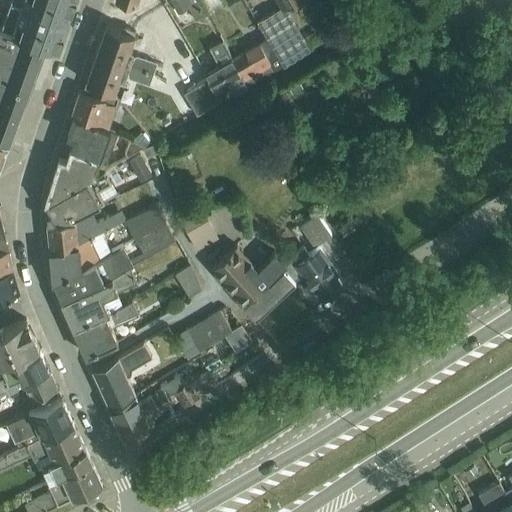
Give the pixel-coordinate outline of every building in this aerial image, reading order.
[(10,0),(6,13),(62,33),(62,31),(66,21),(73,0),(10,0)] [(202,0),(171,0),(179,12),(190,6),(196,18),(209,11),(202,0)] [(202,0),(209,11),(226,1),(225,0),(202,0)] [(284,4),(275,8),(289,31),(297,26),(284,4)] [(275,8),(257,19),(272,42),(285,62),(309,47),(297,26),(289,31),(275,8)] [(6,13),(2,24),(55,43),(55,44),(57,45),(58,45),(62,33),(6,13)] [(103,33),(96,52),(154,71),(158,60),(137,53),(134,54),(134,56),(132,55),(134,48),(130,47),(136,29),(124,25),(120,27),(106,22),(103,33)] [(2,24),(1,27),(45,42),(57,46),(58,45),(57,45),(55,44),(55,43),(2,24)] [(0,26),(0,76),(29,87),(45,42),(1,27),(0,26)] [(219,62),(205,70),(208,76),(217,90),(231,82),(236,90),(248,83),(232,55),(223,38),(209,44),(219,62)] [(259,39),(232,55),(248,83),(285,62),(272,42),(263,47),(259,39)] [(96,52),(86,81),(114,91),(119,76),(123,78),(126,70),(129,71),(128,73),(129,75),(150,82),(154,71),(96,52)] [(0,136),(9,140),(29,87),(0,76),(0,136)] [(208,76),(197,83),(210,105),(222,98),(217,90),(208,76)] [(79,89),(71,114),(74,115),(109,127),(119,97),(114,91),(86,81),(83,91),(79,89)] [(197,83),(184,90),(197,113),(210,105),(197,83)] [(74,115),(68,133),(76,135),(72,147),(107,162),(118,131),(109,127),(74,115)] [(0,166),(9,140),(0,136),(0,166)] [(130,136),(125,151),(127,154),(146,143),(130,136)] [(55,171),(45,201),(83,180),(104,167),(106,166),(107,162),(72,147),(71,150),(69,155),(68,159),(60,156),(55,171)] [(141,153),(129,159),(141,180),(152,173),(141,153)] [(83,180),(45,201),(51,211),(47,212),(47,221),(76,217),(76,216),(76,214),(101,202),(100,200),(118,191),(104,167),(83,180)] [(158,201),(126,216),(135,237),(166,219),(158,201)] [(368,207),(340,224),(345,234),(356,226),(354,223),(372,212),(368,207)] [(76,217),(47,221),(49,233),(50,248),(64,247),(64,244),(80,242),(102,230),(113,223),(119,220),(125,216),(121,208),(97,219),(92,208),(76,216),(76,217)] [(203,208),(182,220),(187,228),(196,246),(218,234),(203,208)] [(0,249),(9,248),(7,241),(0,211),(0,249)] [(317,211),(305,219),(319,239),(330,231),(317,211)] [(166,219),(135,237),(146,255),(176,237),(166,219)] [(64,247),(50,248),(53,279),(78,269),(82,267),(103,255),(112,250),(102,230),(80,242),(64,244),(64,247)] [(237,242),(211,265),(243,301),(285,264),(288,261),(275,249),(258,265),(237,242)] [(78,269),(53,279),(62,298),(86,287),(112,276),(130,265),(133,263),(123,244),(112,250),(103,255),(82,267),(78,269)] [(285,264),(243,301),(255,314),(296,278),(300,282),(306,278),(313,289),(318,285),(324,294),(341,283),(333,271),(337,269),(320,244),(294,261),(298,267),(291,272),(285,264)] [(9,248),(0,249),(0,270),(12,267),(14,267),(9,248)] [(190,261),(175,271),(189,294),(201,286),(195,271),(190,261)] [(86,287),(62,298),(74,326),(123,303),(117,287),(137,280),(130,265),(112,276),(86,287)] [(0,294),(18,290),(12,267),(0,270),(0,294)] [(123,303),(74,326),(87,353),(113,341),(118,339),(110,324),(138,312),(132,298),(123,303)] [(220,306),(209,313),(221,334),(232,327),(220,306)] [(209,313),(198,319),(210,341),(221,334),(209,313)] [(26,317),(0,328),(0,363),(1,363),(15,355),(16,358),(40,347),(26,317)] [(198,319),(186,326),(199,348),(210,341),(198,319)] [(186,326),(175,333),(187,355),(199,348),(186,326)] [(118,354),(93,367),(109,404),(136,392),(128,374),(131,372),(132,366),(152,355),(143,339),(118,354)] [(0,397),(9,393),(6,384),(48,365),(40,347),(16,358),(15,355),(1,363),(6,374),(0,377),(0,397)] [(144,411),(118,422),(127,442),(155,424),(153,420),(164,413),(162,409),(181,397),(185,403),(200,394),(199,392),(217,380),(216,377),(226,371),(221,363),(210,370),(208,367),(186,382),(168,395),(144,411)] [(48,365),(6,384),(9,393),(26,386),(31,397),(57,385),(48,365)] [(136,392),(109,404),(118,422),(144,411),(168,395),(186,382),(179,372),(160,383),(162,386),(140,401),(136,392)] [(29,411),(6,422),(14,441),(38,430),(40,436),(73,420),(62,395),(28,410),(29,411)] [(40,436),(0,454),(0,467),(31,453),(40,470),(41,470),(47,481),(92,460),(86,447),(73,420),(40,436)] [(29,510),(24,511),(40,511),(73,496),(102,483),(92,460),(47,481),(48,482),(52,489),(25,502),(29,510)] [(500,480),(478,492),(490,511),(487,511),(511,511),(511,500),(511,499),(500,480)]
